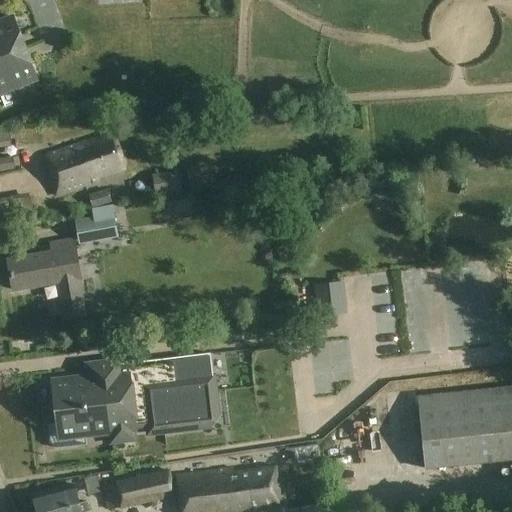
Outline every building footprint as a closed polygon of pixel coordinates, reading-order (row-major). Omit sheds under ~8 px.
[(60,0),(31,0),(47,45),(43,46),(47,57),(77,47),(60,0)] [(0,18),(0,98),(41,82),(15,13),(0,18)] [(0,149),(19,145),(16,133),(0,136),(0,149)] [(124,170),(111,134),(43,158),(48,170),(50,169),(54,181),(51,182),(56,196),(98,181),(98,180),(124,170)] [(117,231),(114,215),(76,221),(79,238),(117,231)] [(80,279),(73,240),(51,244),(52,253),(8,261),(14,291),(58,283),(65,321),(85,317),(78,279),(80,279)] [(316,309),(347,305),(345,293),(315,297),(316,309)] [(232,324),(244,322),(241,299),(229,301),(232,324)] [(217,414),(210,354),(119,365),(119,363),(88,367),(90,378),(52,383),(57,424),(47,425),(49,444),(56,449),(86,445),(84,435),(110,432),(111,437),(118,436),(118,439),(127,438),(126,435),(133,434),(132,430),(135,429),(135,427),(148,426),(149,434),(206,427),(217,414)] [(511,460),(511,387),(418,397),(426,469),(511,460)] [(323,450),(298,454),(300,462),(324,458),(323,450)] [(254,511),(282,508),(275,467),(235,473),(232,468),(175,477),(180,511),(254,511)] [(169,469),(116,483),(120,511),(176,498),(169,469)] [(110,511),(119,511),(120,511),(116,483),(104,486),(110,511)] [(79,504),(74,485),(33,496),(37,511),(89,511),(90,511),(87,502),(79,504)]
